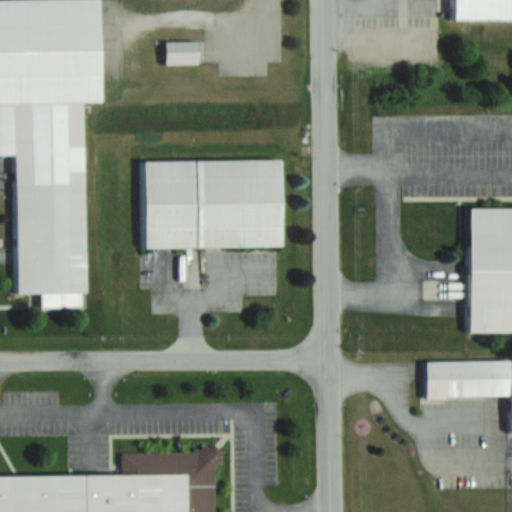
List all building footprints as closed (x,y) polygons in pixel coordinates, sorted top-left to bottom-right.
[(78,292),(11,294),(8,153),(0,153),(0,0),(90,0),(92,101),(75,102),(78,292)] [(511,0),(511,19),(446,19),(446,0),(511,0)] [(160,64),(160,42),(192,42),(192,64),(160,64)] [(274,246),(137,248),(136,161),(272,159),(274,246)] [(511,331),(462,332),(461,208),(511,208),(511,331)] [(511,432),(505,433),(504,394),(420,396),(419,362),(503,360),(504,378),(511,377),(511,432)] [(208,467),(208,511),(0,511),(0,470),(116,469),(115,452),(191,451),(199,442),(216,458),(208,467)]
